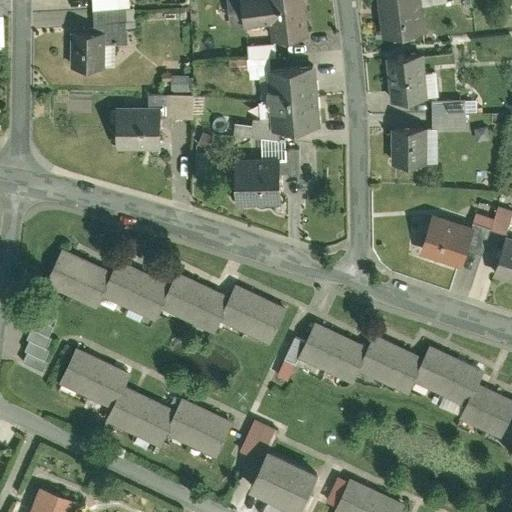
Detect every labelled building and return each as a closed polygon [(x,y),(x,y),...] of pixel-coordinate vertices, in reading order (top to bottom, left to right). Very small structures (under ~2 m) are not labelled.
[(131,0),(100,0),(101,18),(132,17),(131,0)] [(309,37),(305,0),(247,0),(241,1),(244,26),(270,23),(272,41),(309,37)] [(418,0),(379,0),(384,39),(423,35),(418,0)] [(111,20),(78,19),(78,54),(111,54),(111,20)] [(275,58),(274,45),(249,47),(250,59),(272,58),(275,58)] [(388,60),(391,104),(427,103),(424,57),(388,60)] [(178,58),(169,59),(169,70),(178,69),(178,58)] [(272,70),(272,58),(250,59),(251,71),(269,70),(272,70)] [(272,70),(269,70),(273,131),(322,128),(318,67),(272,70)] [(169,95),(169,111),(176,111),(176,107),(176,81),(155,81),(155,95),(169,95)] [(200,81),(176,81),(176,107),(200,107),(200,81)] [(125,95),(125,137),(168,137),(169,111),(169,95),(155,95),(125,95)] [(391,104),(392,118),(465,115),(464,102),(427,103),(391,104)] [(465,115),(392,118),(392,131),(428,130),(465,128),(465,115)] [(221,124),(209,120),(204,133),(216,137),(221,124)] [(428,130),(392,131),(392,166),(428,166),(428,130)] [(490,130),(474,131),(475,146),(491,144),(490,130)] [(215,139),(201,139),(202,164),(215,164),(215,139)] [(264,160),(284,160),(288,160),(288,150),(288,141),(264,141),(264,160)] [(300,150),(288,150),(288,160),(288,163),(300,163),(300,150)] [(264,160),(237,161),(237,205),(284,205),(284,160),(264,160)] [(487,234),(504,240),(505,238),(504,238),(511,216),(496,210),(492,222),(488,232),(487,234)] [(432,215),(418,253),(461,269),(470,243),(474,230),(432,215)] [(475,228),(488,232),(492,222),(475,217),(472,227),(475,228)] [(474,230),(470,243),(482,248),(487,234),(488,232),(475,228),(474,230)] [(504,240),(487,234),(482,248),(476,266),(493,272),(504,240)] [(112,286),(117,276),(114,275),(119,263),(67,237),(56,259),(49,274),(57,278),(104,301),(112,286)] [(504,240),(493,272),(491,278),(511,285),(511,240),(505,238),(504,240)] [(167,296),(173,285),(171,283),(175,274),(126,250),(119,263),(114,275),(117,276),(112,286),(161,309),(167,296)] [(167,296),(221,323),(227,310),(232,300),(229,298),(235,285),(183,259),(175,274),(171,283),(173,285),(167,296)] [(235,285),(229,298),(232,300),(227,310),(276,334),(294,297),(242,271),(235,285)] [(38,316),(56,325),(60,315),(39,305),(34,315),(38,316)] [(367,360),(372,348),(369,346),(375,334),(323,309),(312,331),(304,345),(313,350),(360,373),(367,360)] [(33,327),(36,328),(53,336),(58,326),(56,325),(38,316),(33,327)] [(422,370),(429,356),(426,355),(431,345),(382,321),(375,334),(369,346),(372,348),(367,360),(415,383),(422,370)] [(304,345),(312,331),(301,326),(291,347),(302,352),(310,356),(313,350),(304,345)] [(33,340),(51,349),(56,338),(53,336),(36,328),(30,339),(33,340)] [(422,370),(474,395),(481,381),(482,382),(488,371),(493,360),(437,333),(431,345),(426,355),(429,356),(422,370)] [(122,384),(124,385),(130,373),(136,360),(84,335),(66,371),(117,395),(122,384)] [(33,340),(28,351),(49,360),(54,350),(51,349),(33,340)] [(302,352),(291,347),(282,365),(293,371),(302,352)] [(482,382),(481,381),(474,395),(468,407),(511,428),(511,383),(488,371),(482,382)] [(182,398),(130,373),(124,385),(122,384),(117,395),(111,407),(168,434),(174,421),(178,411),(176,410),(182,398)] [(182,398),(176,410),(178,411),(174,421),(223,445),(240,410),(188,385),(182,398)] [(246,437),(270,448),(276,436),(285,418),(261,407),(246,437)] [(270,448),(257,475),(308,500),(327,460),(276,436),(270,448)] [(398,511),(404,501),(410,488),(358,463),(341,499),(366,511),(398,511)] [(82,487),(47,474),(32,511),(72,511),(73,511),(82,487)] [(425,511),(404,501),(398,511),(425,511)]
